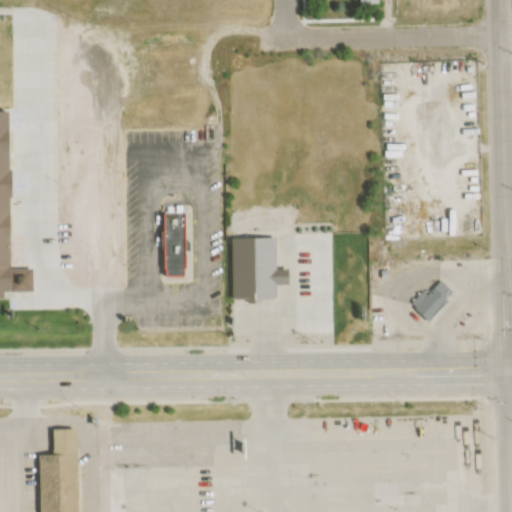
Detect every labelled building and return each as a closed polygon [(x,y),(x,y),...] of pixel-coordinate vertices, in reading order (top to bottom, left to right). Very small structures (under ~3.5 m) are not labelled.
[(16,269),(15,110),(0,110),(0,296),(7,297),(7,292),(37,292),(37,268),(16,269)] [(167,276),(188,276),(188,232),(167,232),(167,276)] [(280,300),(280,236),(235,236),(235,300),(280,300)] [(335,323),(363,323),(362,286),(334,286),(335,323)] [(423,290),(411,303),(429,319),(449,298),(436,287),(428,295),(423,290)] [(54,428),(55,448),(78,448),(77,428),(54,428)] [(40,511),(78,511),(78,448),(55,448),(55,455),(39,455),(40,511)]
